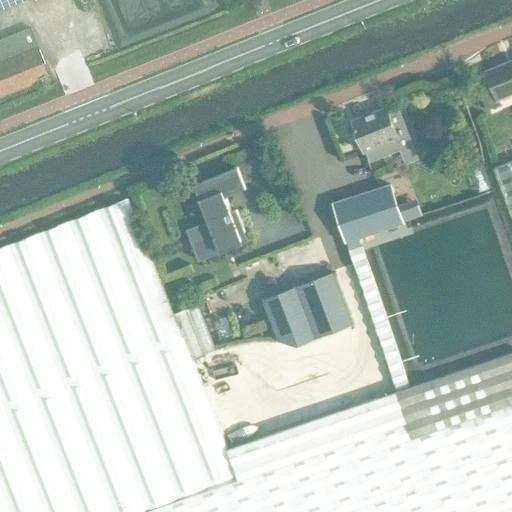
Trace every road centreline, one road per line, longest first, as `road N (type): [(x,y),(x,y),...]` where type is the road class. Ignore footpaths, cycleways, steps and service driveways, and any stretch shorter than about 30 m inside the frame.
road 1 (tertiary): [(0,149),(377,0)]
road 2 (residential): [(225,145),(511,33)]
